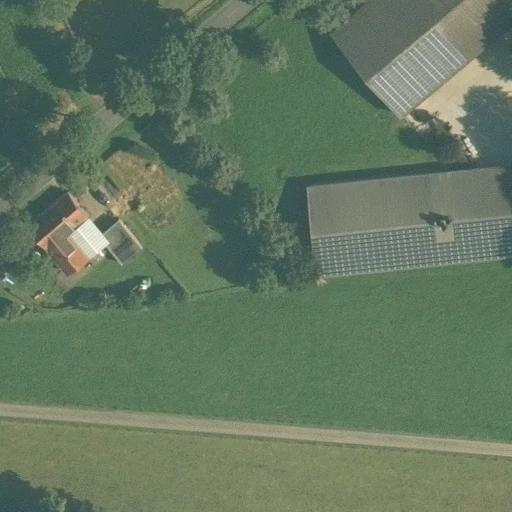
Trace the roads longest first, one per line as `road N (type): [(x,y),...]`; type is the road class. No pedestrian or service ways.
road 1 (unclassified): [(511,450),(0,407)]
road 2 (secondary): [(259,0),(0,217)]
